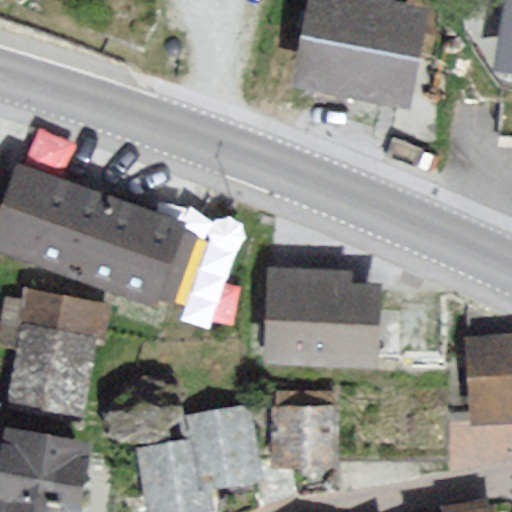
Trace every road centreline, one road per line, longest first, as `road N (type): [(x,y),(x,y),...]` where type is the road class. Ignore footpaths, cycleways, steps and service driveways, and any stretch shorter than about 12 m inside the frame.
road 1 (secondary): [(0,74),(236,152),(511,268)]
road 2 (residential): [(511,478),(317,511)]
